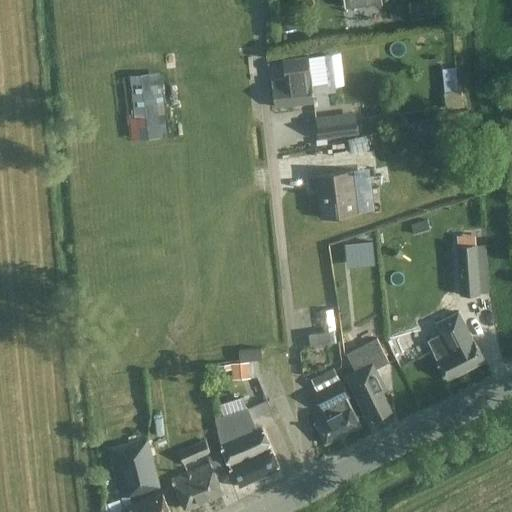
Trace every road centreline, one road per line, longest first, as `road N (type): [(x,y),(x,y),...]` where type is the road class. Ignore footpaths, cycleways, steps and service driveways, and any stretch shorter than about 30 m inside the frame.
road 1 (residential): [(307,493),(253,0)]
road 2 (secondary): [(307,493),(511,384)]
